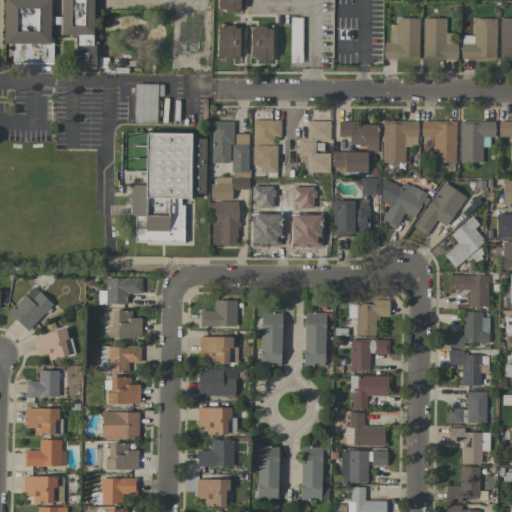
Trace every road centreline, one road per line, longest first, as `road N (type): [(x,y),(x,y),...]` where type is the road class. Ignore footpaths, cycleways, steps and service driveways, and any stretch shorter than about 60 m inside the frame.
road 1 (residential): [(511,91),(223,89)]
road 2 (residential): [(410,277),(415,511)]
road 3 (residential): [(410,277),(176,282)]
road 4 (residential): [(176,282),(163,511)]
